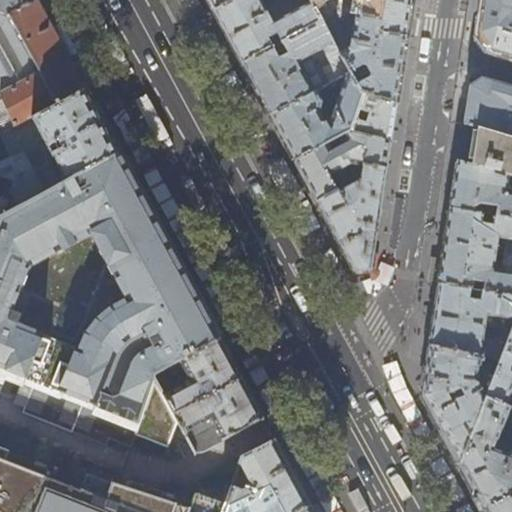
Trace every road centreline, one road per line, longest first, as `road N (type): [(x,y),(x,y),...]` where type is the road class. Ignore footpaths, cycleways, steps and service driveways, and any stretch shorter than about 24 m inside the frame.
road 1 (primary): [(338,392),(118,0)]
road 2 (residential): [(446,0),(398,299),(338,392)]
road 3 (primary): [(400,511),(338,392)]
